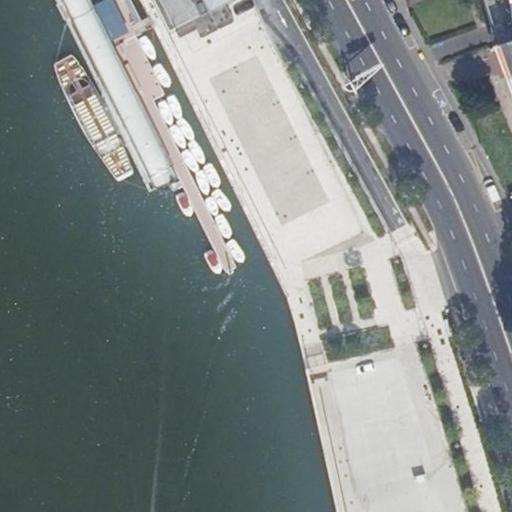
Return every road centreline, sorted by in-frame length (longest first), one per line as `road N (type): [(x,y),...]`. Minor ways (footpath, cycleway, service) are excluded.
road 1 (residential): [(465,270),(417,273),(269,0)]
road 2 (primary): [(511,310),(478,208),(366,0)]
road 3 (primary): [(328,0),(448,217),(465,270)]
road 4 (primary): [(465,270),(511,406)]
